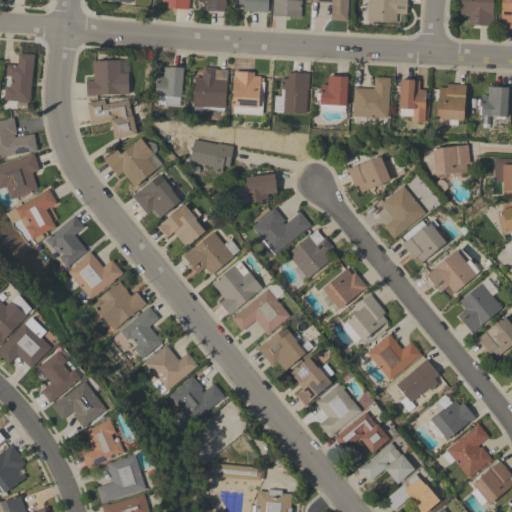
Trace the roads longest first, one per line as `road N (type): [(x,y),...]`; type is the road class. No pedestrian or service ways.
road 1 (residential): [(70,0),(56,112),(69,155),(350,511)]
road 2 (residential): [(511,60),(0,26)]
road 3 (residential): [(320,190),(511,425)]
road 4 (residential): [(0,389),(44,446),(73,511)]
